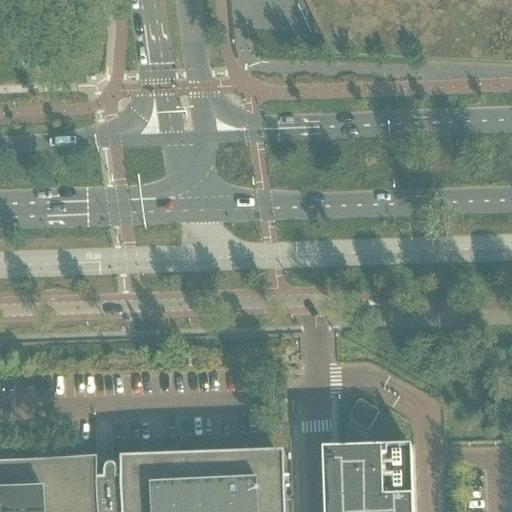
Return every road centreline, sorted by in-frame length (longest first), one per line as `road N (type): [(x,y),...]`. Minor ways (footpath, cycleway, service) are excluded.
road 1 (unclassified): [(0,312),(314,301)]
road 2 (secondary): [(200,209),(511,200)]
road 3 (secondary): [(511,121),(206,134)]
road 4 (secondary): [(0,212),(200,209)]
road 5 (secondary): [(171,137),(0,145)]
road 6 (secondary): [(152,0),(171,137)]
road 7 (secondary): [(206,134),(186,0)]
road 8 (unknown): [(309,457),(376,469),(429,464)]
